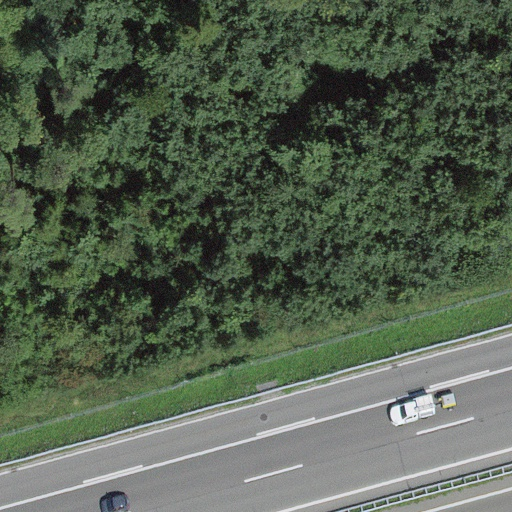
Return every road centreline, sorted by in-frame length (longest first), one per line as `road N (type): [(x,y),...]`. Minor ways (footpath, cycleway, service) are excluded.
road 1 (motorway): [(511,377),(124,511)]
road 2 (motorway): [(511,407),(127,511)]
